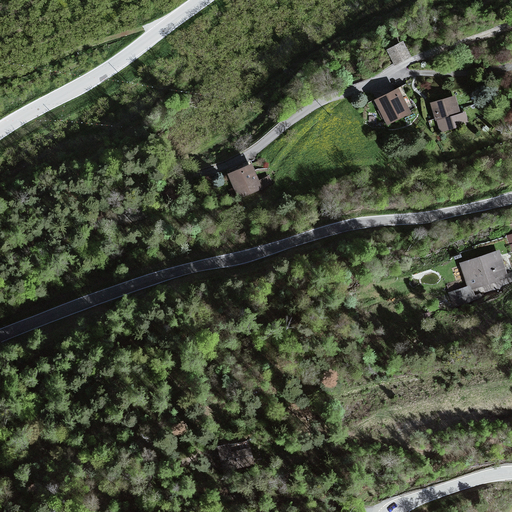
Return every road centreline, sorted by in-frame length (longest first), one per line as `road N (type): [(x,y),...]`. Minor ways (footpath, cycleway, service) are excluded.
road 1 (unclassified): [(511,197),(340,226),(132,285),(0,336)]
road 2 (residential): [(0,258),(223,166),(304,110),(392,70)]
road 3 (unclassified): [(0,130),(120,61),(202,0)]
road 4 (residential): [(392,70),(511,23)]
road 5 (unclassified): [(391,511),(511,472)]
